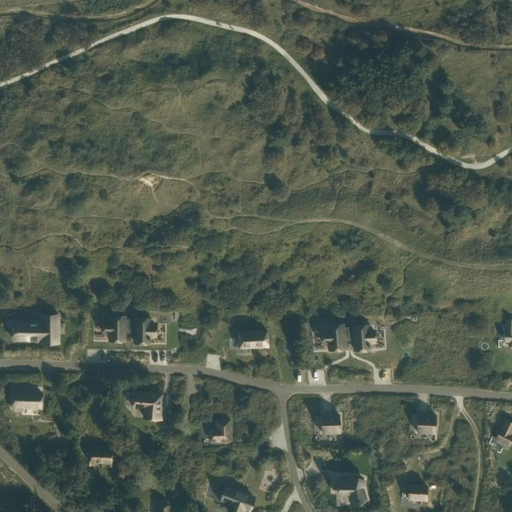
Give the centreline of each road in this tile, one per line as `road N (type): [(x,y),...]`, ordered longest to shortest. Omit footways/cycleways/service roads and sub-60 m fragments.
road 1 (unclassified): [(0,366),(122,365),(282,387)]
road 2 (unclassified): [(282,387),(511,394)]
road 3 (unknown): [(303,0),(366,22),(511,46)]
road 4 (unknown): [(0,10),(102,16),(148,0)]
road 5 (unclassified): [(309,511),(282,387)]
